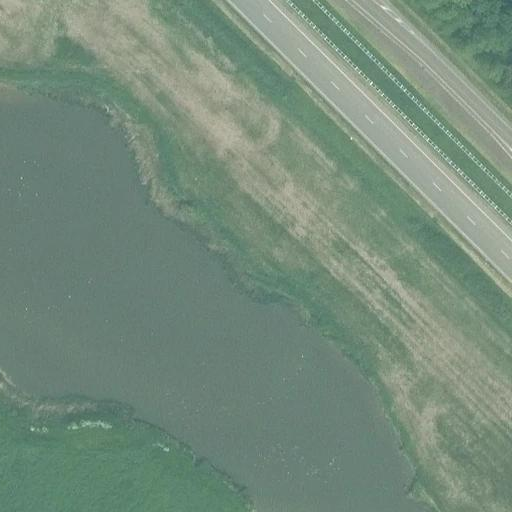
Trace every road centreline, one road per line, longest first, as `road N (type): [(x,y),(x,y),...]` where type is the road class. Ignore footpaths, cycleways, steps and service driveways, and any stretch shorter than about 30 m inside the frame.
road 1 (trunk): [(250,0),(511,259)]
road 2 (trunk): [(511,144),(355,0)]
